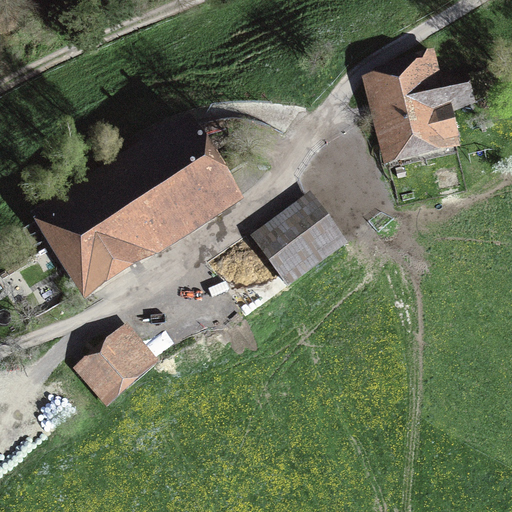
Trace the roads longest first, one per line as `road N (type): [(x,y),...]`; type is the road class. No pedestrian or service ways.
road 1 (track): [(472,0),(358,74),(250,207),(109,307),(0,351)]
road 2 (track): [(186,0),(0,88)]
